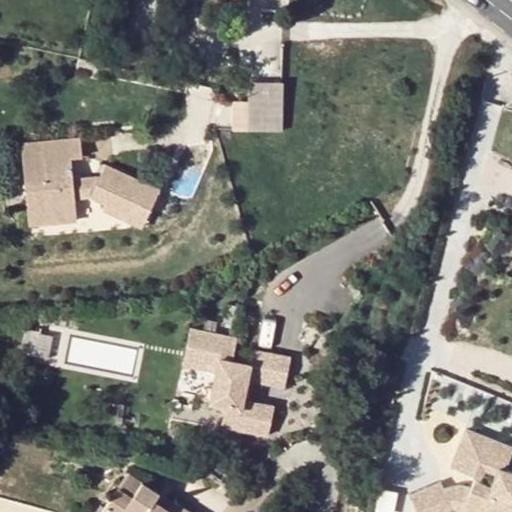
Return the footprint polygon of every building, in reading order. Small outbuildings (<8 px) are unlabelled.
[(122,4),(99,3),(98,25),(120,27),(122,4)] [(248,81),(248,129),(279,130),(281,82),(248,81)] [(87,154),(113,150),(109,128),(83,132),(87,154)] [(146,210),(158,188),(104,162),(99,175),(72,174),(72,154),(82,154),(81,136),(44,136),(24,136),(25,176),(25,201),(47,201),(46,218),(73,218),(73,194),(88,193),(105,200),(102,207),(126,219),(133,203),(146,210)] [(25,201),(26,218),(46,218),(47,201),(25,201)] [(133,203),(126,219),(139,226),(146,210),(133,203)] [(235,338),(189,329),(182,366),(215,373),(209,404),(225,408),(220,428),(266,437),(272,408),(249,403),(253,382),(282,388),(289,359),(252,351),(249,366),(231,362),(235,338)] [(461,511),(511,511),(511,471),(506,469),(511,455),(511,445),(468,428),(453,466),(476,476),(471,489),(457,483),(445,488),(442,480),(410,493),(417,511),(454,511),(453,506),(462,511),(461,511)] [(122,486),(132,473),(117,461),(107,475),(122,486)] [(175,511),(179,507),(132,473),(122,486),(107,475),(84,505),(93,511),(175,511)]
